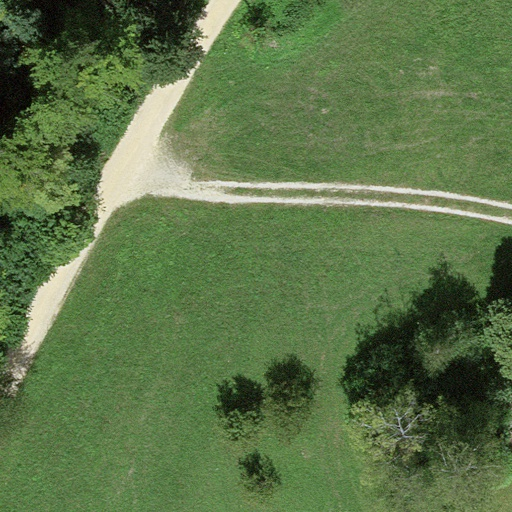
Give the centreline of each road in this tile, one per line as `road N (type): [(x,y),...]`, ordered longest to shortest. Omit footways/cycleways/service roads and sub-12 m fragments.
road 1 (track): [(225,0),(111,183),(0,393)]
road 2 (track): [(111,183),(392,193),(511,213)]
